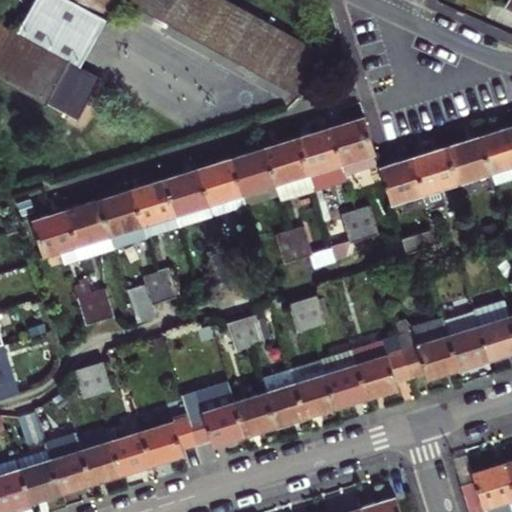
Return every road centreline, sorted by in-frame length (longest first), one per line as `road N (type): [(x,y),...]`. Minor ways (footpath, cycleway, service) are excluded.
road 1 (residential): [(53,202),(511,66)]
road 2 (unknown): [(377,246),(83,348),(54,383),(0,404)]
road 3 (residential): [(132,511),(414,423)]
road 4 (residential): [(361,0),(511,62)]
